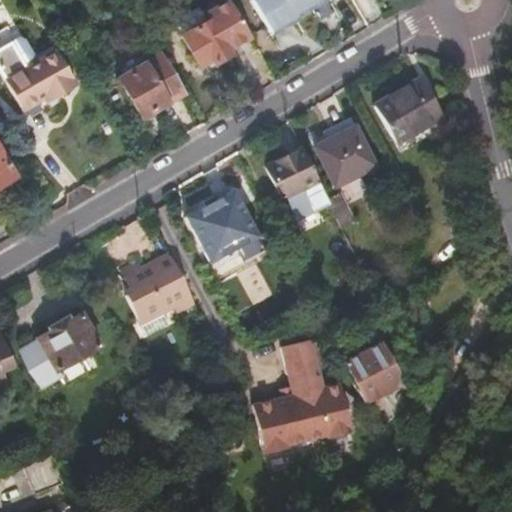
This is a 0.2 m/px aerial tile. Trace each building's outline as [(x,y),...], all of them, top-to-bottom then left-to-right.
[(322,0),(281,0),(292,18),(322,0)] [(249,37),(228,2),(210,11),(207,18),(208,20),(180,36),(199,67),(209,60),(213,66),(228,55),(226,51),(249,37)] [(15,38),(8,43),(23,68),(35,60),(22,39),(15,38)] [(23,68),(8,43),(0,47),(0,77),(19,110),(41,96),(45,102),(73,85),(53,50),(35,60),(23,68)] [(183,93),(159,52),(141,63),(116,78),(139,119),(183,93)] [(395,143),(440,116),(417,78),(372,104),(395,143)] [(352,127),(311,148),(332,188),(373,166),(352,127)] [(326,201),(299,149),(264,166),(273,185),(278,182),(296,217),(327,202),(326,201)] [(0,183),(13,176),(0,154),(0,183)] [(206,263),(255,236),(231,192),(182,218),(206,263)] [(327,202),(339,227),(352,220),(338,194),(326,201),(327,202)] [(193,304),(169,257),(142,272),(140,269),(123,280),(129,292),(111,303),(123,326),(157,307),(161,314),(173,307),(176,314),(193,304)] [(123,280),(140,269),(136,261),(118,272),(123,280)] [(167,324),(161,314),(157,307),(123,326),(132,343),(167,324)] [(36,382),(97,345),(79,315),(67,322),(65,320),(49,330),(50,333),(36,342),(38,346),(21,356),(36,382)] [(0,381),(0,370),(12,366),(0,337),(0,388),(2,388),(0,381)] [(339,358),(361,402),(398,383),(377,340),(339,358)] [(314,443),(349,427),(340,388),(323,393),(311,344),(282,351),(291,391),(293,400),(281,402),(266,406),(288,449),(314,443)] [(220,391),(226,405),(242,397),(235,383),(220,391)] [(9,385),(2,388),(0,388),(0,399),(12,395),(9,385)] [(293,400),(291,391),(280,393),(281,402),(293,400)] [(288,449),(266,406),(253,409),(264,458),(288,452),(288,449)] [(48,454),(21,466),(33,494),(60,482),(48,454)]
